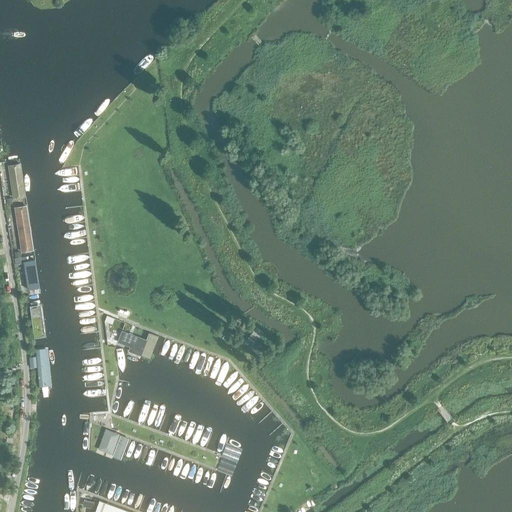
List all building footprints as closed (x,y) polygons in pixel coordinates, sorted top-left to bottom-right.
[(26,196),(20,163),(8,165),(13,198),(26,196)] [(34,250),(27,205),(14,207),(21,252),(34,250)] [(39,290),(34,259),(23,261),(27,291),(39,290)] [(44,332),(40,304),(31,306),(36,333),(44,332)] [(273,327),(262,318),(249,336),(260,344),(273,327)] [(147,338),(124,329),(121,338),(144,347),(147,338)] [(50,381),(47,356),(45,350),(40,350),(39,357),(42,382),(43,384),(44,386),(49,386),(49,383),(50,383),(50,381)] [(96,451),(111,456),(118,437),(104,431),(96,451)] [(113,457),(121,459),(129,439),(121,436),(113,457)] [(129,511),(99,501),(94,511),(129,511)]
